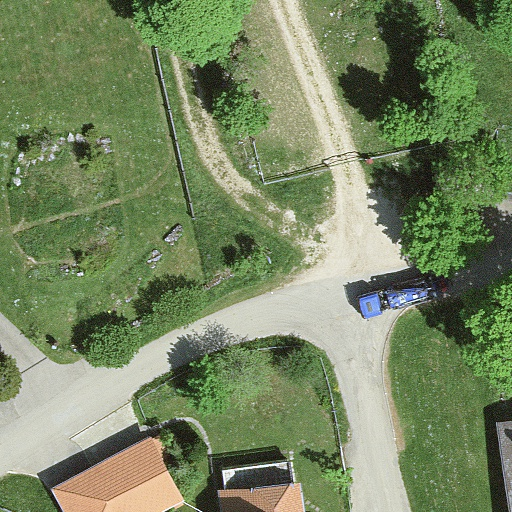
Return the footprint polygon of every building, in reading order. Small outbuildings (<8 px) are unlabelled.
[(511,130),(497,130),(493,187),(511,188),(511,130)] [(458,166),(434,170),(439,203),(463,199),(458,166)] [(511,511),(511,419),(494,422),(507,511),(511,511)] [(145,435),(84,466),(107,511),(146,511),(176,497),(145,435)] [(295,511),(292,479),(214,487),(216,511),(295,511)]
